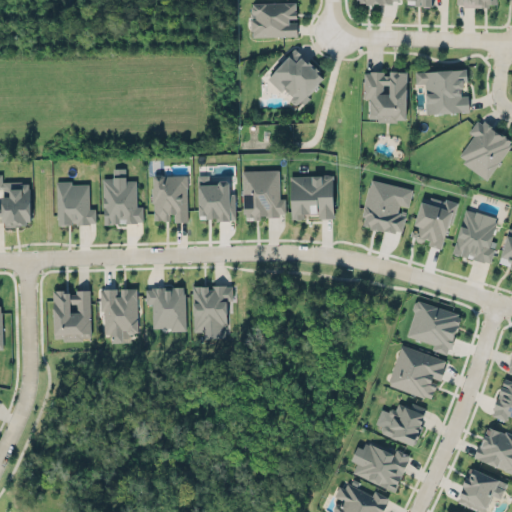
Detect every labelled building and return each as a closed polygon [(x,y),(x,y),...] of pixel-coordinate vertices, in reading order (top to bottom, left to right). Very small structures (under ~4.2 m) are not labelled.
[(253,2),(296,0),(296,15),(288,15),(289,20),(297,20),(297,33),(253,35),(252,28),(251,28),(251,17),(256,17),(256,12),(253,12),(251,10),(251,6),(253,4),(253,2)] [(295,46),(306,57),(308,56),(312,61),(311,62),(315,65),(316,64),(321,68),(319,70),(323,75),(322,76),(322,78),(319,81),(319,82),(308,93),(300,101),(299,100),(297,102),(294,103),(291,99),(291,96),(293,94),(285,86),(281,89),(267,76),(274,68),(295,46)] [(415,69),(467,65),(468,79),(464,79),(464,85),(461,85),(461,94),(468,94),(470,109),(426,113),(424,82),(416,83),(415,69)] [(406,69),(407,91),(406,117),(397,117),(397,121),(378,120),(378,117),(370,117),(370,96),(364,96),(364,70),(371,71),(371,69),(378,68),(384,69),(384,72),(390,72),(390,68),(393,67),(397,68),(400,68),(406,69)] [(485,119),(511,138),(509,142),(511,143),(487,178),(463,161),(465,158),(459,153),(474,133),(469,130),(477,118),(482,122),(485,119)] [(242,169),(279,168),(279,197),(284,197),(285,211),(279,211),(279,215),(266,215),(266,213),(259,213),(260,216),(254,217),(254,214),(246,214),(245,207),(243,211),(242,169)] [(187,174),(188,186),(187,186),(188,219),(182,219),(175,220),(175,211),(171,211),(171,217),(167,217),(164,218),(164,217),(159,217),(155,218),(154,200),(152,200),(151,185),(154,185),(153,174),(155,172),(162,172),(163,174),(185,173),(187,174)] [(198,210),(197,172),(231,173),(231,218),(216,218),(215,215),(207,209),(198,210)] [(0,188),(2,188),(2,208),(0,208),(0,215),(3,216),(3,224),(29,225),(30,182),(2,181),(2,174),(0,173),(0,188)] [(102,177),(113,176),(113,175),(126,174),(126,179),(136,178),(137,204),(143,204),(143,218),(138,219),(138,220),(114,221),(114,222),(105,222),(104,205),(103,205),(102,177)] [(333,175),(290,175),(291,219),(303,218),(303,213),(318,213),(318,218),(333,218),(333,175)] [(58,223),(58,216),(57,216),(56,180),(71,179),(72,183),(89,182),(90,207),(96,207),(96,221),(90,221),(91,222),(77,223),(77,220),(72,221),(72,222),(58,223)] [(412,188),(370,179),(360,225),(401,233),(405,216),(397,214),(399,205),(408,206),(412,188)] [(459,200),(452,222),(449,221),(441,247),(428,243),(430,237),(424,236),(424,239),(421,241),(417,239),(415,234),(410,233),(412,227),(417,228),(419,223),(415,222),(422,198),(429,201),(431,196),(445,200),(446,196),(459,200)] [(453,250),(466,206),(495,215),(493,221),(495,221),(488,245),(494,247),(490,260),(485,259),(484,260),(453,250)] [(511,264),(498,260),(509,225),(511,226),(511,264)] [(232,284),(232,299),(226,299),(226,336),(212,335),(205,336),(204,329),(194,330),(192,284),(208,283),(209,287),(213,287),(213,283),(218,283),(226,283),(226,284),(232,284)] [(137,286),(137,330),(135,330),(133,331),(130,332),(128,331),(128,327),(122,327),(122,332),(105,332),(105,308),(102,308),(102,288),(103,286),(137,286)] [(77,287),(90,287),(91,335),(83,335),(83,338),(64,339),(64,336),(55,336),(53,288),(57,288),(57,287),(65,287),(65,289),(70,289),(70,292),(77,291),(77,287)] [(185,330),(185,287),(146,288),(146,303),(152,303),(152,328),(171,327),(171,330),(185,330)] [(416,300),(406,336),(433,344),(432,350),(449,354),(461,313),(416,300)] [(390,383),(390,382),(389,379),(402,342),(446,358),(443,366),(445,367),(441,378),(432,375),(430,379),(436,381),(431,396),(425,393),(424,396),(390,383)] [(508,413),(511,414),(511,378),(505,376),(493,408),(494,408),(492,414),(506,419),(508,413)] [(410,405),(412,400),(425,406),(423,411),(425,412),(420,423),(422,424),(416,441),(414,442),(413,442),(382,432),(381,429),(383,423),(385,422),(388,414),(388,412),(389,408),(392,407),(395,408),(398,401),(410,405)] [(495,426),(504,430),(505,428),(511,430),(511,471),(473,456),(476,447),(479,442),(482,442),(483,439),(482,438),(487,423),(495,426)] [(394,490),(398,481),(397,481),(400,477),(408,459),(407,459),(409,453),(396,447),(394,452),(370,441),(369,443),(365,441),(363,447),(357,444),(351,458),(357,461),(353,471),(394,490)] [(474,466),(508,481),(501,497),(492,493),(491,494),(492,496),(490,501),(488,502),(484,510),(471,505),(470,505),(458,499),(460,494),(459,494),(463,483),(462,482),(467,474),(470,474),(474,466)] [(380,511),(333,511),(332,511),(334,508),(333,506),(335,502),(334,499),(336,495),(334,494),(339,484),(345,487),(348,481),(372,494),(375,489),(388,496),(386,501),(387,502),(384,507),(380,511)]
